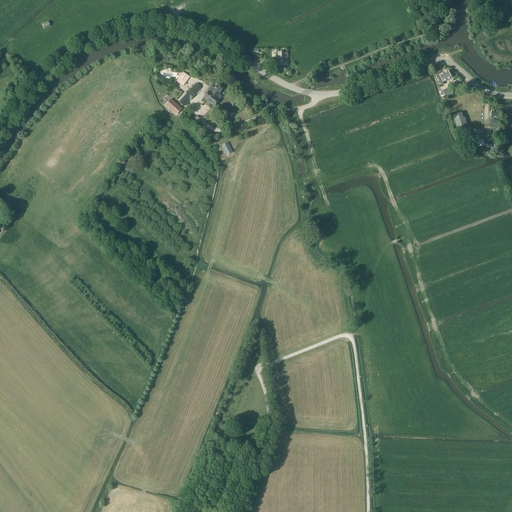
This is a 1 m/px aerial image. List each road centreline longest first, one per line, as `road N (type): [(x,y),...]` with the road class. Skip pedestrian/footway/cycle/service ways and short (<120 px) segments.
road 1 (tertiary): [(0,131),(68,55),(138,26),(200,35),(309,93),(343,92),(438,60),(486,91),(511,95)]
road 2 (track): [(365,452),(349,336),(267,363),(258,372),(270,425),(245,511)]
